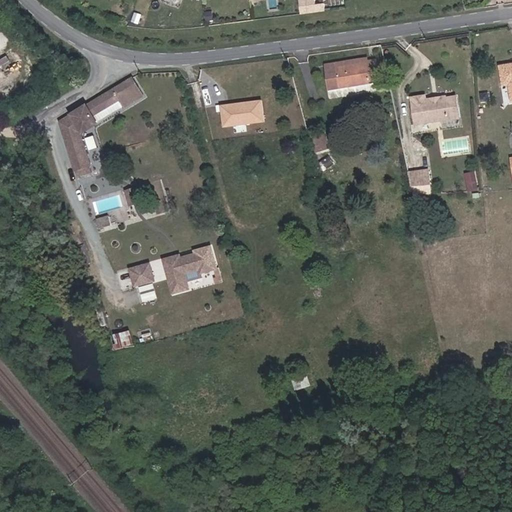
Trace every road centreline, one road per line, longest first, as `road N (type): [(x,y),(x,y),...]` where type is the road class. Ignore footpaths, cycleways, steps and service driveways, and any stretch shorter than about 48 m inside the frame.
road 1 (tertiary): [(29,0),(69,32),(116,51),(204,61),(511,16)]
road 2 (unknown): [(131,54),(55,116),(53,127),(121,282)]
